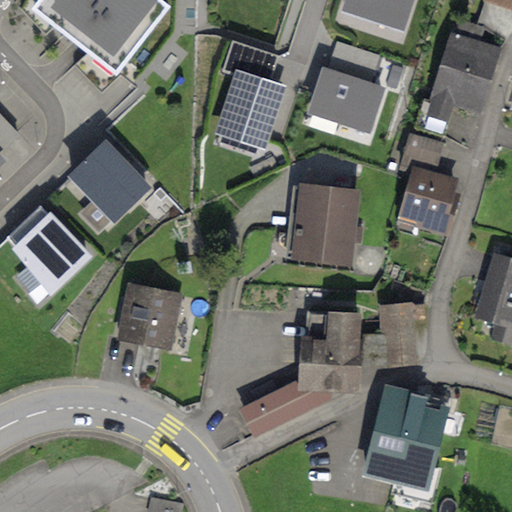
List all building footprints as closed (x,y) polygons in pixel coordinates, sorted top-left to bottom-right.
[(169,5),(161,0),(39,0),(35,6),(117,71),(169,5)] [(343,0),(340,12),(404,33),(414,0),(343,0)] [(511,0),(491,0),(490,5),(511,11),(511,0)] [(216,130),(265,147),(286,86),(267,79),(275,56),(232,41),(221,71),(235,76),(216,130)] [(454,44),(436,100),(480,114),(498,58),(454,44)] [(329,48),(309,111),(370,131),(383,89),(370,85),(377,63),(329,48)] [(0,165),(4,161),(0,156),(0,152),(19,134),(0,115),(0,165)] [(107,140),(70,174),(95,200),(80,214),(99,233),(112,221),(114,223),(152,187),(107,140)] [(417,176),(405,224),(445,235),(457,186),(417,176)] [(360,190),(301,184),(292,260),(352,266),(360,190)] [(92,259),(49,211),(9,247),(52,295),(92,259)] [(487,319),(511,326),(511,264),(503,262),(487,319)] [(131,285),(120,341),(172,351),(182,294),(131,285)] [(390,370),(417,369),(414,318),(424,318),(424,303),(415,304),(414,301),(378,303),(380,331),(381,335),(390,365),(390,370)] [(363,334),(364,311),(327,310),(326,339),(313,339),(313,335),(299,334),(298,380),(298,391),(332,392),(362,393),(362,370),(363,334)] [(390,365),(381,335),(363,334),(362,370),(390,370),(390,365)] [(332,392),(298,391),(298,380),(239,409),(254,439),(331,401),(332,392)] [(388,386),(366,474),(427,489),(447,408),(426,403),(428,396),(388,386)] [(183,511),(185,503),(149,498),(146,511),(183,511)]
